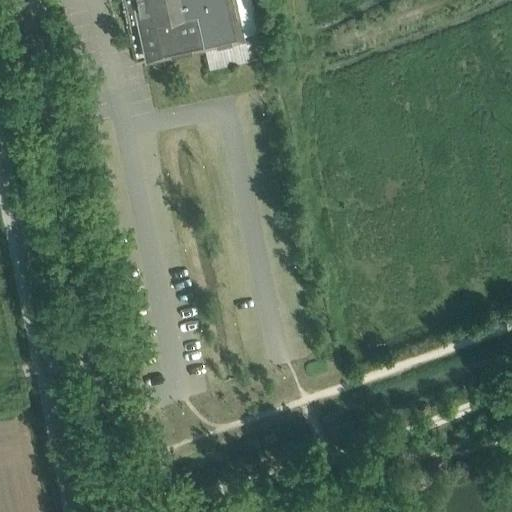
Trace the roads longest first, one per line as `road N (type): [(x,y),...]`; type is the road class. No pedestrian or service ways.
road 1 (tertiary): [(130,511),(28,0)]
road 2 (track): [(511,388),(332,458),(129,507)]
